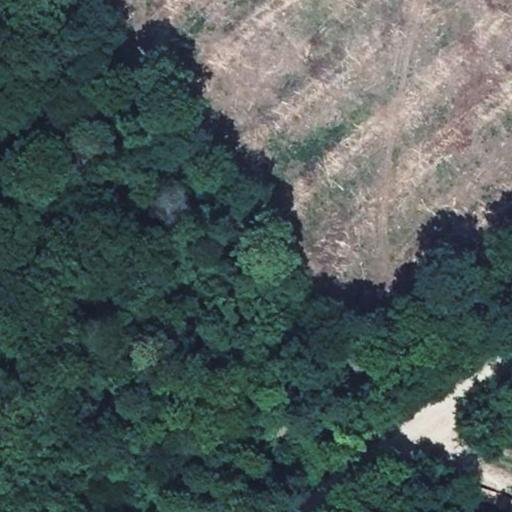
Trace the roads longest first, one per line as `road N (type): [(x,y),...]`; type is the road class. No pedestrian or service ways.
road 1 (track): [(398,439),(363,343),(340,305),(94,0)]
road 2 (track): [(424,511),(398,439),(285,426),(40,479),(0,498)]
road 3 (track): [(363,343),(511,221)]
road 4 (track): [(511,362),(398,439)]
road 5 (track): [(398,439),(452,442),(511,483)]
